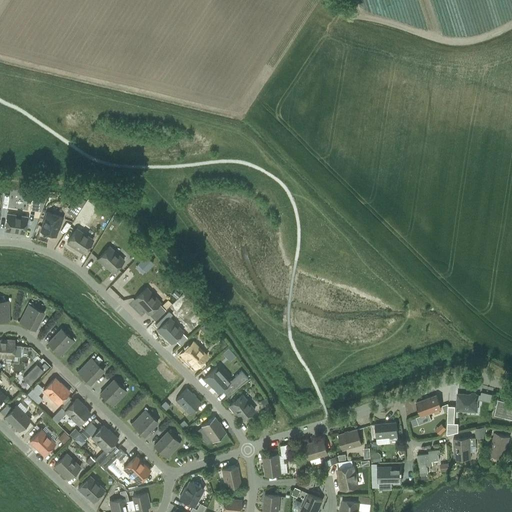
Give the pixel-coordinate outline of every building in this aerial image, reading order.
[(78,196),(68,211),(75,216),(86,201),(78,196)] [(39,201),(32,200),(30,210),(38,211),(39,201)] [(89,203),(85,209),(91,213),(96,207),(89,203)] [(46,212),(40,231),(55,236),(58,229),(57,229),(58,226),(59,226),(62,217),(46,212)] [(24,233),(26,217),(7,214),(4,230),(24,233)] [(116,216),(112,223),(117,226),(121,218),(116,216)] [(84,253),(92,240),(76,229),(67,243),(74,248),(75,247),(78,249),(77,249),(84,253)] [(109,247),(97,259),(104,265),(105,265),(112,272),(123,260),(109,247)] [(145,257),(138,265),(145,271),(152,264),(145,257)] [(141,306),(148,314),(160,303),(146,288),(134,299),(140,306),(141,306)] [(0,320),(8,320),(8,301),(0,300),(0,320)] [(35,330),(43,312),(28,305),(20,322),(35,330)] [(196,314),(190,319),(197,327),(203,322),(196,314)] [(171,343),(182,332),(168,317),(157,329),(163,336),(164,335),(166,337),(171,343)] [(47,343),(60,354),(73,341),(61,329),(47,343)] [(1,340),(0,340),(0,356),(13,357),(14,340),(5,340),(5,341),(1,341),(1,340)] [(180,353),(187,360),(187,359),(190,362),(195,367),(206,356),(192,342),(180,353)] [(78,372),(90,384),(103,370),(91,358),(78,372)] [(43,371),(36,364),(23,378),(29,384),(43,371)] [(218,392),(230,382),(216,367),(204,378),(210,385),(211,384),(213,386),(213,387),(218,392)] [(245,372),(241,376),(245,381),(249,377),(245,372)] [(43,390),(57,404),(60,401),(66,395),(69,392),(63,385),(62,386),(59,384),(60,384),(54,378),(43,390)] [(100,394),(112,405),(125,391),(113,380),(100,394)] [(201,402),(186,388),(175,400),(189,414),(201,402)] [(32,389),(27,394),(37,404),(42,399),(38,395),(32,389)] [(457,394),(456,410),(476,411),(477,395),(457,394)] [(66,395),(60,401),(64,404),(69,399),(70,398),(66,395)] [(254,411),(242,395),(229,405),(234,412),(235,412),(237,414),(242,420),(254,411)] [(420,415),(415,417),(418,424),(418,425),(431,420),(428,413),(441,408),(436,395),(416,402),(420,415)] [(266,398),(258,402),(261,408),(269,405),(266,398)] [(76,399),(65,411),(66,413),(71,417),(75,421),(79,425),(90,413),(85,408),(84,408),(82,406),(83,405),(76,399)] [(504,401),(503,400),(498,399),(497,400),(494,415),(511,419),(511,402),(507,401),(507,402),(504,402),(504,401)] [(5,417),(19,431),(30,419),(16,405),(5,417)] [(61,407),(52,417),(57,422),(66,413),(65,411),(61,407)] [(40,408),(36,412),(42,417),(45,414),(40,408)] [(144,436),(157,422),(145,410),(132,424),(144,436)] [(214,416),(201,426),(212,442),(225,433),(214,416)] [(415,417),(409,419),(412,426),(418,424),(415,417)] [(182,421),(178,424),(182,429),(186,425),(182,421)] [(376,438),(397,436),(396,422),(375,424),(376,438)] [(453,423),(447,423),(446,434),(457,431),(457,423),(453,423)] [(102,426),(91,437),(104,449),(94,460),(99,465),(110,455),(106,451),(117,439),(111,433),(110,434),(107,431),(108,431),(102,426)] [(486,426),(476,428),(476,434),(477,434),(477,438),(483,438),(486,426)] [(43,455),(55,443),(40,429),(29,441),(43,455)] [(75,429),(70,434),(74,438),(78,434),(79,433),(75,429)] [(85,429),(79,434),(85,439),(90,434),(85,429)] [(343,449),(361,444),(357,429),(338,435),(343,449)] [(167,431),(154,446),(166,457),(179,443),(167,431)] [(509,436),(495,432),(489,453),(502,457),(509,436)] [(63,433),(57,438),(63,444),(69,438),(63,433)] [(79,434),(75,439),(81,445),(86,440),(85,439),(79,434)] [(476,445),(475,437),(453,438),(454,459),(470,458),(470,446),(476,445)] [(304,444),(309,459),(327,454),(323,439),(304,444)] [(110,455),(99,465),(104,470),(116,457),(119,460),(125,454),(119,448),(115,452),(113,451),(110,455)] [(428,453),(417,455),(420,474),(427,473),(426,466),(429,465),(432,465),(432,461),(439,460),(438,454),(440,454),(439,448),(427,450),(428,453)] [(69,479),(80,468),(65,454),(54,465),(69,479)] [(263,456),(265,475),(280,473),(278,454),(263,456)] [(89,457),(86,461),(90,465),(94,462),(89,457)] [(123,468),(138,482),(150,470),(143,464),(142,465),(140,462),(134,457),(123,468)] [(292,471),(301,472),(301,464),(293,463),(292,471)] [(448,463),(440,464),(441,471),(449,470),(448,463)] [(226,487),(240,484),(236,466),(222,469),(226,487)] [(341,489),(357,486),(353,466),(337,469),(340,480),(339,480),(341,489)] [(400,467),(378,468),(378,470),(378,481),(401,480),(400,467)] [(78,488),(84,494),(85,494),(88,496),(87,496),(93,501),(104,490),(89,476),(78,488)] [(186,488),(184,491),(183,491),(179,499),(194,506),(203,489),(189,481),(186,488)] [(294,487),(291,495),(297,497),(300,489),(294,487)] [(133,499),(129,501),(131,510),(136,509),(136,511),(147,511),(146,507),(149,506),(146,493),(132,496),(133,499)] [(316,511),(322,499),(308,493),(300,511),(302,511),(316,511)] [(277,511),(279,496),(264,495),(262,511),(277,511)] [(125,511),(126,511),(131,510),(129,501),(124,502),(123,498),(109,501),(111,511),(125,511)] [(240,511),(241,500),(223,499),(221,511),(240,511)] [(356,511),(358,502),(342,500),(341,511),(340,511),(356,511)] [(199,503),(196,509),(200,511),(202,511),(205,506),(199,503)]
